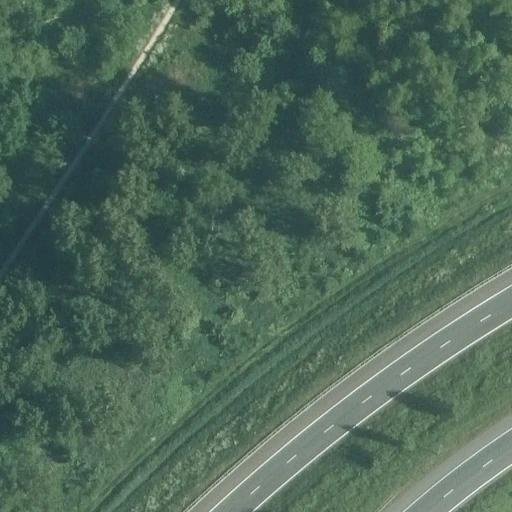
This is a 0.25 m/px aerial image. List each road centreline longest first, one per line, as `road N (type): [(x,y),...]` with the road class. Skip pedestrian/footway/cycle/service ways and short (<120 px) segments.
road 1 (motorway): [(511,301),(366,394),(228,511)]
road 2 (track): [(511,185),(370,265)]
